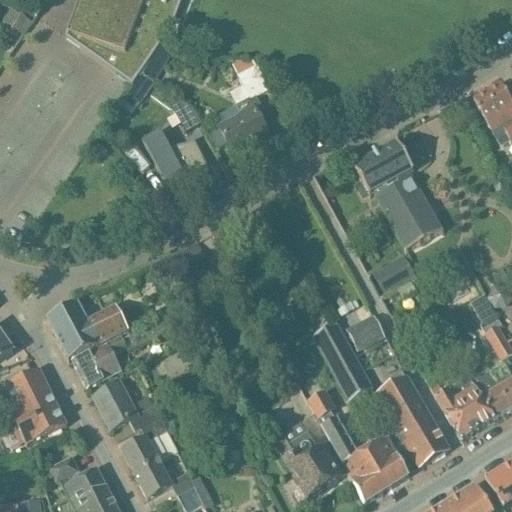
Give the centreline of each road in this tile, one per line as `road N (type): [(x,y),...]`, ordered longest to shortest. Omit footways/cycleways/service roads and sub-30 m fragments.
road 1 (tertiary): [(27,279),(80,278),(135,259),(511,58)]
road 2 (unclassified): [(130,511),(21,306),(27,279)]
road 3 (residential): [(458,465),(343,246)]
